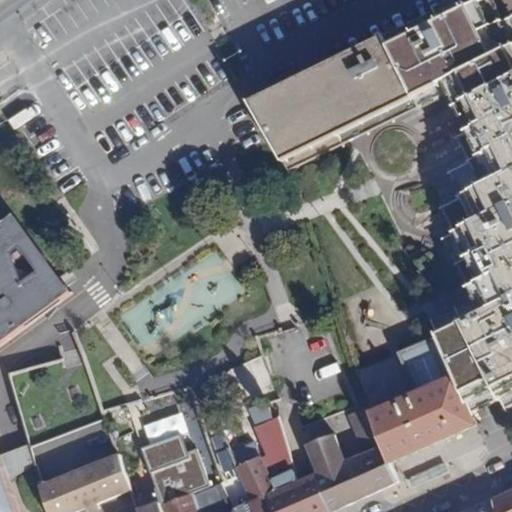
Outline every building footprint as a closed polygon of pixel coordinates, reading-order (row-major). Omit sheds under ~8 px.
[(457,0),(384,37),(250,104),(285,165),(414,100),(463,76),(487,125),(481,128),(506,178),(482,189),(495,216),(475,226),(486,251),(480,254),(504,305),(452,329),(438,335),(439,338),(474,414),(488,407),(499,401),(504,412),(511,408),(511,55),(510,51),(505,54),(480,4),(478,0),(457,0)] [(0,348),(56,307),(73,294),(67,287),(59,293),(7,224),(0,229),(0,511),(20,511),(11,484),(2,459),(0,453),(0,348)] [(97,341),(94,332),(80,337),(83,346),(97,341)] [(373,413),(390,463),(478,424),(474,414),(439,338),(398,355),(415,394),(373,413)] [(25,373),(15,376),(17,384),(27,381),(25,373)] [(254,421),(272,419),(269,400),(251,402),(254,421)] [(307,447),(315,476),(331,511),(334,511),(397,483),(390,463),(373,413),(370,406),(350,414),(365,454),(346,463),(334,435),(307,447)] [(224,435),(237,429),(243,427),(237,414),(210,427),(214,439),(224,435)] [(267,463),(291,454),(278,416),(253,424),(267,463)] [(253,463),(237,429),(224,435),(239,469),(253,463)] [(200,511),(194,495),(186,497),(177,500),(173,490),(168,492),(156,458),(161,456),(151,430),(136,435),(161,503),(161,504),(162,505),(163,511),(200,511)] [(225,475),(239,469),(224,435),(214,439),(211,440),(225,475)] [(36,467),(30,448),(2,459),(11,484),(36,467)] [(64,495),(68,511),(77,511),(88,507),(89,511),(91,511),(101,508),(99,502),(132,489),(120,456),(55,482),(46,462),(36,467),(46,500),(64,495)] [(268,497),(274,511),(311,511),(299,483),(275,493),(260,460),(253,463),(239,469),(255,503),(268,497)] [(177,473),(186,497),(194,495),(205,491),(198,471),(185,475),(183,472),(177,473)] [(299,483),(311,511),(331,511),(315,476),(299,483)] [(236,511),(222,484),(205,491),(194,495),(200,511),(236,511)] [(511,511),(511,493),(494,502),(496,511),(511,511)] [(68,511),(64,495),(46,500),(49,511),(68,511)] [(236,511),(274,511),(268,497),(255,503),(258,511),(248,511),(246,505),(236,511)] [(140,511),(139,510),(135,498),(119,504),(121,511),(140,511)] [(472,511),(496,511),(494,502),(479,509),(472,511)] [(163,511),(162,505),(161,504),(161,503),(139,510),(140,511),(163,511)]
